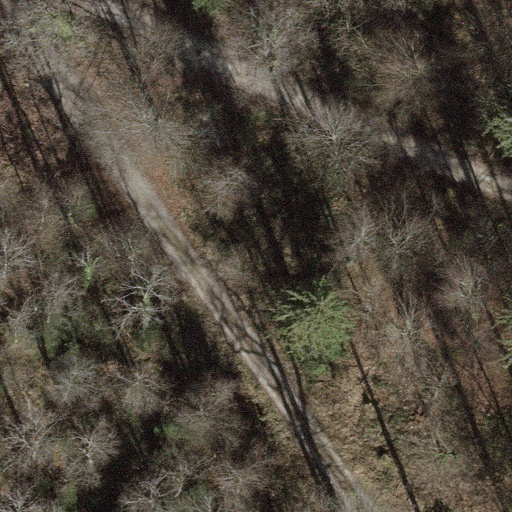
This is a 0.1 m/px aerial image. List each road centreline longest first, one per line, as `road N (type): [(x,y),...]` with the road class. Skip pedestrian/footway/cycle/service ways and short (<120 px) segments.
road 1 (track): [(371,511),(147,202),(16,0)]
road 2 (track): [(69,0),(511,173)]
